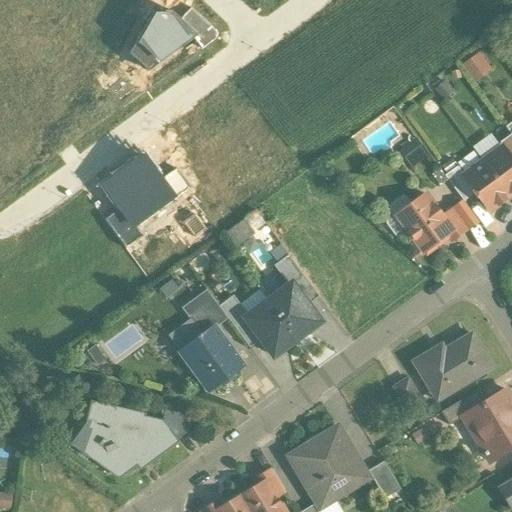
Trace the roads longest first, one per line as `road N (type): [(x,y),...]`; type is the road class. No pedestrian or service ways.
road 1 (residential): [(155,503),(473,276)]
road 2 (residential): [(0,230),(252,37)]
road 3 (track): [(263,426),(0,363)]
